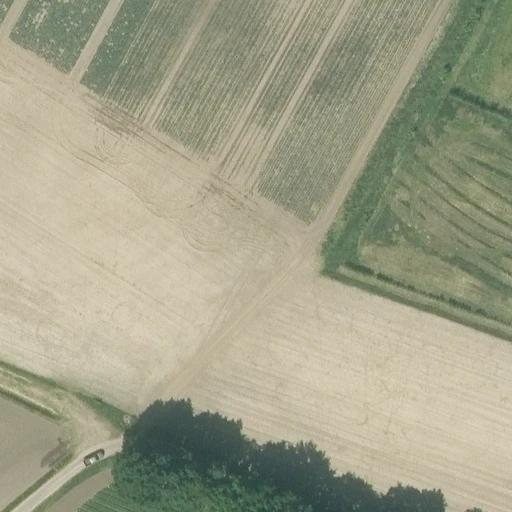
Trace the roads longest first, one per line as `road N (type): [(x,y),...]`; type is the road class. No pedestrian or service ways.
road 1 (unclassified): [(31,511),(111,446),(150,428),(341,511)]
road 2 (track): [(0,363),(150,428)]
